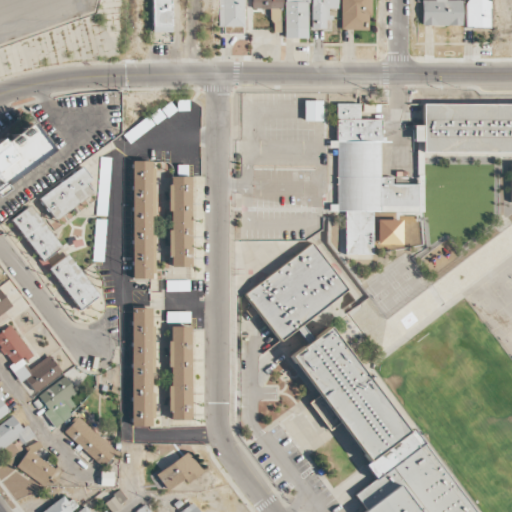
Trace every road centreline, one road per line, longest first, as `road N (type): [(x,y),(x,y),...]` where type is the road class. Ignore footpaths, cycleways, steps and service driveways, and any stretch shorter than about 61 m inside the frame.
road 1 (tertiary): [(511,73),(79,77),(0,94)]
road 2 (residential): [(274,511),(226,447),(218,419),(219,75)]
road 3 (residential): [(94,350),(70,335),(0,247)]
